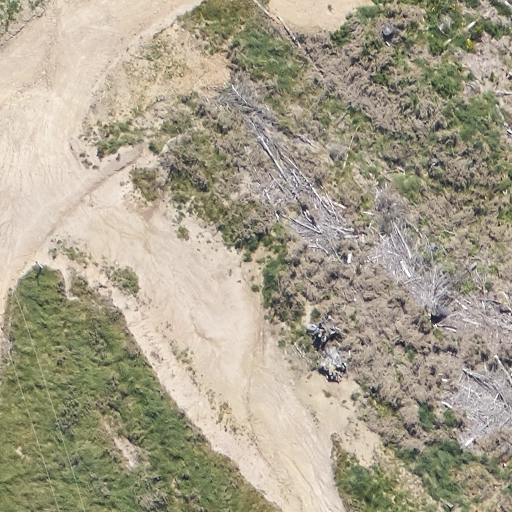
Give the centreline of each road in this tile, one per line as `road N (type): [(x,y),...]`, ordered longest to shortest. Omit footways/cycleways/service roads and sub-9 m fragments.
road 1 (track): [(326,511),(216,340),(57,195),(19,175)]
road 2 (track): [(73,33),(0,247)]
road 3 (track): [(147,0),(45,43),(0,81)]
